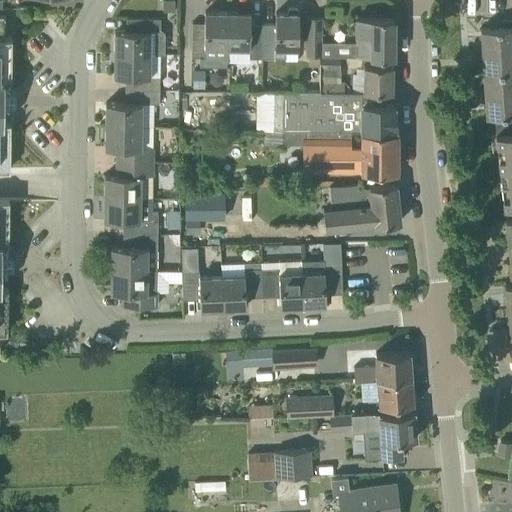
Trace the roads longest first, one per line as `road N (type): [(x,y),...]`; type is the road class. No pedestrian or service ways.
road 1 (residential): [(437,310),(97,321),(86,307),(82,63),(87,31),(106,0)]
road 2 (residential): [(437,310),(416,0)]
road 3 (residential): [(460,511),(446,385)]
